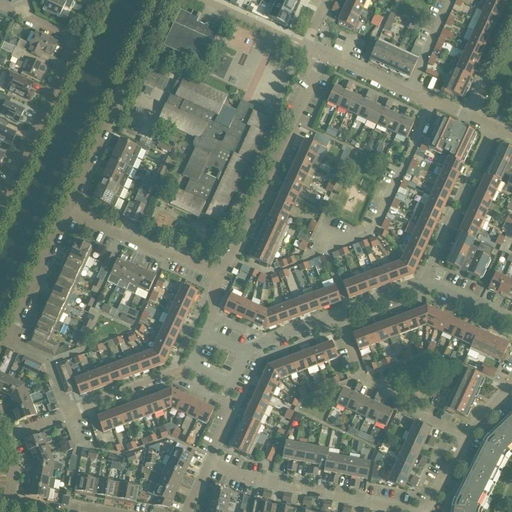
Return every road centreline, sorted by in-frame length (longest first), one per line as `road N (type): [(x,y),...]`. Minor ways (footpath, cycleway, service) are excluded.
road 1 (residential): [(220,279),(322,54)]
road 2 (residential): [(0,208),(73,46),(69,34),(22,13)]
road 3 (residential): [(511,140),(322,54)]
road 4 (residential): [(410,511),(240,476),(210,462)]
road 5 (residential): [(337,318),(426,286),(511,325)]
road 6 (residential): [(466,438),(362,376),(337,318)]
road 7 (residential): [(220,279),(66,212)]
road 8 (residential): [(5,339),(66,212)]
road 9 (residential): [(66,212),(120,87)]
road 10 (residential): [(68,415),(193,368)]
